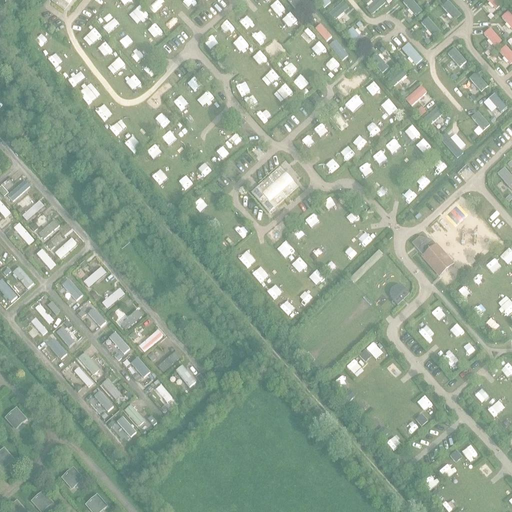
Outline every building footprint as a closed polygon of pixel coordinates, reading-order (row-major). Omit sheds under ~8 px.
[(65,11),(73,0),(52,0),(52,1),(65,11)] [(316,0),(324,9),(331,3),(328,0),(316,0)] [(382,0),(376,0),(366,10),(371,16),(386,4),(382,0)] [(416,18),(422,12),(411,0),(406,0),(403,3),(416,18)] [(486,0),(496,10),(502,4),(498,0),(486,0)] [(335,22),(349,9),(343,2),(329,15),(335,22)] [(442,8),(455,22),(461,16),(448,2),(442,8)] [(511,27),(511,16),(508,12),(502,16),(511,27)] [(434,38),(440,33),(428,18),(421,24),(434,38)] [(346,34),(360,50),(367,44),(352,28),(346,34)] [(495,48),(502,42),(490,29),(483,35),(495,48)] [(416,66),(422,60),(408,44),(402,50),(416,66)] [(511,63),(511,53),(506,46),(499,52),(510,65),(511,63)] [(460,68),(466,63),(454,49),(448,55),(460,68)] [(370,60),(382,74),(389,68),(376,54),(370,60)] [(402,68),(388,81),(394,88),(408,75),(402,68)] [(481,93),(488,87),(476,74),(470,79),(481,93)] [(405,100),(411,107),(427,93),(421,87),(405,100)] [(500,114),(507,109),(495,95),(488,101),(500,114)] [(437,108),(423,120),(430,127),(443,115),(437,108)] [(483,132),(490,126),(478,112),(472,118),(483,132)] [(452,136),(464,150),(471,144),(459,130),(452,136)] [(498,173),(511,190),(511,189),(511,175),(505,167),(498,173)] [(280,168),(251,193),(269,214),(298,188),(280,168)] [(26,181),(8,197),(13,202),(31,187),(26,181)] [(2,186),(0,187),(0,192),(4,197),(9,193),(2,186)] [(0,212),(5,218),(10,214),(0,202),(0,212)] [(27,222),(44,207),(40,202),(31,209),(29,207),(24,212),(26,214),(23,217),(27,222)] [(55,221),(39,235),(44,240),(60,227),(55,221)] [(14,229),(29,246),(34,241),(19,224),(14,229)] [(431,240),(420,237),(412,244),(423,256),(421,258),(439,278),(455,264),(437,244),(436,245),(431,240)] [(72,239),(55,254),(60,259),(77,245),(72,239)] [(37,255),(50,270),(56,266),(42,250),(37,255)] [(350,280),(353,283),(383,255),(379,251),(350,280)] [(14,273),(28,290),(34,284),(20,268),(14,273)] [(101,269),(84,283),(89,289),(106,275),(101,269)] [(17,297),(2,280),(0,282),(0,289),(6,296),(5,298),(7,300),(8,299),(11,303),(17,297)] [(63,286),(77,302),(83,296),(69,280),(63,286)] [(107,310),(125,296),(120,290),(108,299),(107,298),(105,300),(106,301),(102,304),(107,310)] [(48,307),(56,316),(61,312),(53,302),(48,307)] [(35,309),(49,326),(54,322),(40,305),(35,309)] [(89,314),(101,328),(106,323),(94,309),(89,314)] [(138,311),(121,326),(126,331),(143,317),(138,311)] [(31,323),(43,336),(47,332),(36,319),(31,323)] [(56,333),(69,348),(76,343),(63,328),(56,333)] [(157,332),(140,347),(145,353),(162,338),(157,332)] [(110,338),(124,355),(130,350),(116,333),(110,338)] [(48,342),(59,355),(64,351),(52,338),(48,342)] [(112,355),(119,363),(123,359),(117,352),(112,355)] [(80,359),(94,376),(101,371),(86,353),(80,359)] [(175,353),(158,368),(163,373),(180,359),(175,353)] [(130,362),(144,378),(150,374),(135,357),(130,362)] [(177,371),(190,388),(196,383),(183,366),(177,371)] [(74,372),(89,388),(93,385),(79,368),(74,372)] [(102,385),(116,401),(122,397),(108,380),(102,385)] [(156,390),(167,403),(172,399),(161,386),(156,390)] [(95,397),(108,412),(114,407),(101,392),(95,397)] [(145,422),(137,412),(137,410),(135,408),(134,409),(131,406),(125,411),(139,427),(145,422)] [(24,422),(25,424),(29,420),(18,408),(6,418),(10,422),(12,421),(18,428),(24,422)] [(118,423),(131,438),(136,433),(123,418),(118,423)] [(11,462),(12,463),(15,461),(5,448),(0,451),(0,464),(3,469),(11,462)] [(80,483),(84,480),(74,468),(63,478),(66,482),(68,481),(74,488),(80,483)] [(50,506),(54,503),(44,491),(33,501),(36,505),(38,504),(44,511),(50,506)] [(101,511),(104,510),(105,511),(108,507),(98,495),(87,505),(90,509),(92,508),(95,511),(101,511)] [(27,511),(18,501),(6,511),(27,511)]
